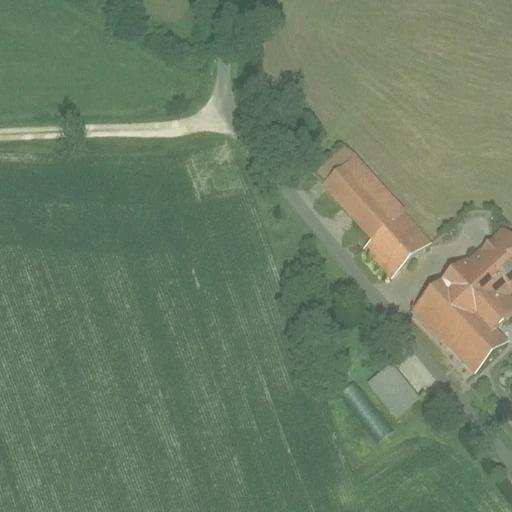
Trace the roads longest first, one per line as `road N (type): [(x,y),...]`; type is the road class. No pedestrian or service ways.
road 1 (residential): [(511,491),(214,114),(220,0)]
road 2 (track): [(214,114),(0,134)]
